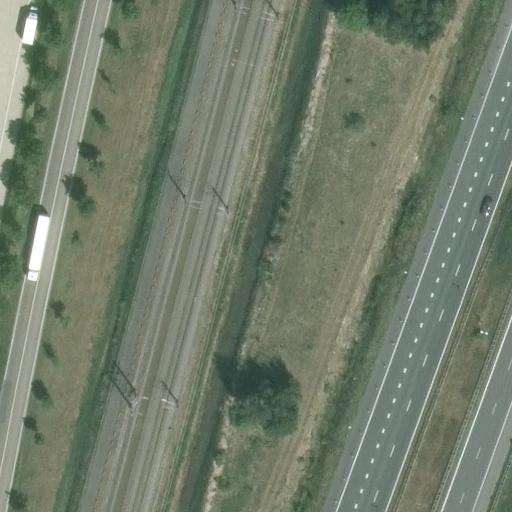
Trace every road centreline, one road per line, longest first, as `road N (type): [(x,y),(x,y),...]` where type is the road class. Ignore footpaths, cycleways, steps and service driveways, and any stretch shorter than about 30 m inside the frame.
road 1 (tertiary): [(0,479),(97,0)]
road 2 (motorway): [(511,119),(370,511)]
road 3 (motorway): [(457,511),(511,360)]
